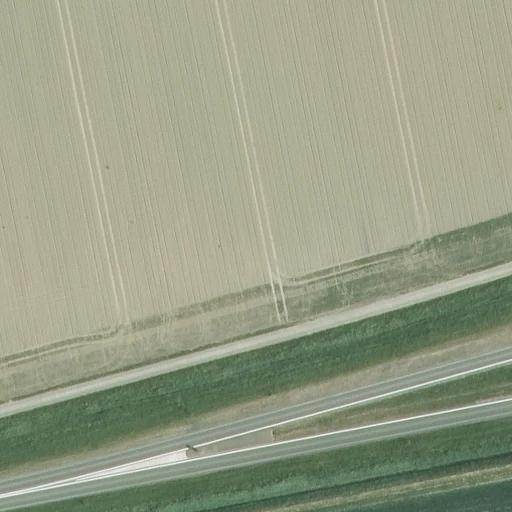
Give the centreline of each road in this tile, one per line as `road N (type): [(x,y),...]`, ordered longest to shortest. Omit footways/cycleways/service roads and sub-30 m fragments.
road 1 (unclassified): [(511,267),(0,411)]
road 2 (trunk): [(511,354),(0,497)]
road 3 (trunk): [(0,500),(511,407)]
